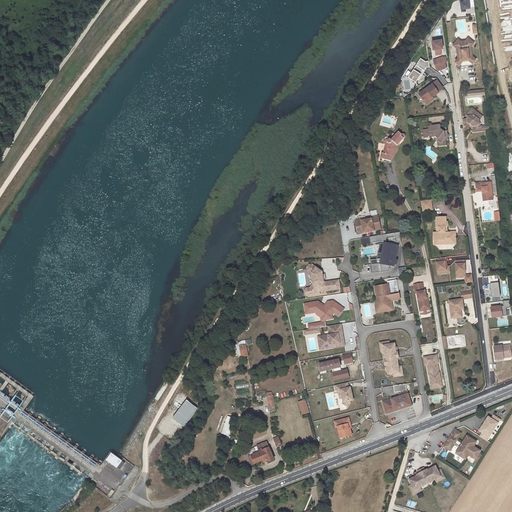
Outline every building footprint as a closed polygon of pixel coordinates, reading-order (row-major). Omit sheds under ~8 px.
[(468,14),(476,13),(475,7),(470,8),(469,0),(464,0),(464,1),(461,2),(462,9),(467,8),(468,14)] [(434,49),(443,48),(442,39),(432,40),(434,49)] [(459,58),(456,62),(460,65),(463,61),(464,59),(467,59),(469,60),(473,64),(476,60),(472,57),(471,47),(472,46),(468,43),(461,44),(458,41),(454,46),(457,49),(459,58)] [(433,60),(435,65),(437,70),(446,66),(442,57),(433,60)] [(408,77),(416,82),(418,79),(421,74),(422,74),(425,70),(417,64),(408,77)] [(442,88),(436,81),(432,84),(438,91),(442,88)] [(432,83),(419,93),(425,102),(432,96),(438,92),(438,91),(432,84),(432,83)] [(467,119),(462,120),(463,123),(464,129),(469,128),(469,127),(468,126),(472,125),(474,127),(473,128),(474,132),(482,131),(481,126),(479,125),(478,121),(478,120),(481,116),(475,111),(474,112),(471,110),(467,115),(467,119)] [(435,136),(439,139),(438,141),(441,143),(441,146),(446,145),(446,140),(448,140),(446,131),(443,131),(440,129),(440,125),(433,126),(435,136)] [(429,129),(423,130),(424,138),(428,137),(429,136),(431,135),(431,136),(435,136),(433,126),(428,126),(429,129)] [(384,141),(383,144),(388,146),(386,154),(381,153),(380,158),(391,161),(394,148),(397,145),(398,146),(405,138),(405,137),(405,136),(405,135),(404,135),(404,134),(403,134),(402,134),(399,132),(391,139),(390,139),(389,139),(387,139),(385,140),(384,141)] [(491,182),(476,184),(477,192),(482,191),(483,197),(493,196),(491,182)] [(421,201),(422,211),(432,209),(431,199),(421,201)] [(374,230),(381,229),(378,215),(364,218),(361,222),(355,224),(357,232),(359,233),(364,233),(363,231),(368,230),(368,232),(374,231),(374,230)] [(437,227),(437,229),(437,230),(437,232),(434,233),(434,240),(444,239),(444,238),(450,238),(449,232),(448,232),(443,232),(443,227),(447,227),(447,222),(446,222),(446,217),(436,218),(436,227),(437,227)] [(362,245),(387,241),(386,234),(361,239),(362,245)] [(371,260),(372,272),(390,271),(389,267),(401,266),(399,244),(383,245),(384,259),(371,260)] [(317,289),(320,291),(337,288),(336,280),(323,281),(322,279),(322,274),(321,271),(311,264),(308,264),(307,266),(307,270),(311,272),(312,283),(310,287),(306,287),(304,289),(304,293),(307,294),(313,294),(317,289)] [(472,275),(465,276),(466,283),(473,282),(472,275)] [(377,301),(375,305),(376,310),(392,307),(391,303),(390,302),(391,301),(400,299),(396,280),(387,281),(388,284),(375,287),(377,301)] [(422,283),(414,285),(415,293),(417,292),(420,308),(428,307),(426,299),(428,299),(427,296),(426,296),(425,291),(424,291),(422,283)] [(501,283),(490,284),(491,298),(502,297),(501,283)] [(462,299),(449,301),(452,319),(462,317),(461,312),(460,312),(460,310),(464,309),(462,299),(473,298),(471,291),(461,293),(462,299)] [(420,308),(420,311),(430,310),(428,299),(426,299),(428,307),(420,308)] [(315,301),(304,303),(305,309),(309,308),(310,311),(315,310),(315,311),(322,316),(322,320),(332,318),(332,315),(333,312),(335,313),(340,305),(332,300),(327,301),(324,305),(323,306),(315,301)] [(335,313),(338,316),(343,308),(340,305),(335,313)] [(504,306),(491,307),(492,318),(505,317),(504,306)] [(333,344),(333,347),(344,345),(343,338),(341,338),(341,336),(342,334),(341,328),(329,330),(329,334),(320,336),(321,341),(326,345),(333,344)] [(320,336),(317,336),(319,349),(333,347),(333,344),(326,345),(321,341),(320,336)] [(237,341),(239,357),(249,357),(248,345),(252,345),(252,340),(237,341)] [(390,342),(381,343),(382,352),(385,351),(384,346),(390,345),(390,342)] [(396,348),(396,344),(390,345),(384,346),(385,351),(386,360),(398,359),(399,358),(398,353),(397,353),(397,351),(396,348)] [(495,360),(504,359),(503,358),(503,357),(511,356),(510,346),(494,348),(495,360)] [(352,353),(343,355),(346,365),(355,362),(352,353)] [(438,363),(437,355),(424,357),(425,365),(428,365),(429,375),(430,375),(431,385),(441,383),(440,376),(438,376),(438,373),(439,373),(437,363),(438,363)] [(332,368),(335,380),(349,377),(347,369),(341,371),(341,367),(339,359),(325,362),(326,370),(332,368)] [(388,371),(388,375),(394,374),(400,373),(399,367),(398,359),(386,360),(385,360),(386,366),(387,366),(387,368),(388,371)] [(394,374),(394,377),(403,376),(402,367),(399,367),(400,373),(394,374)] [(120,456),(113,451),(101,466),(26,411),(37,396),(0,369),(0,443),(12,426),(88,480),(111,498),(119,488),(135,466),(120,456)] [(348,387),(347,382),(335,385),(336,390),(338,390),(340,389),(342,398),(343,402),(342,404),(347,407),(350,403),(349,401),(353,400),(352,395),(351,392),(350,387),(348,387)] [(408,394),(391,400),(395,411),(411,406),(408,394)] [(273,396),(267,397),(270,411),(276,410),(273,396)] [(303,415),(311,413),(307,400),(299,402),(303,415)] [(259,411),(255,415),(262,423),(266,419),(259,411)] [(485,415),(477,431),(480,432),(478,436),(487,441),(498,418),(492,414),(490,417),(485,415)] [(337,427),(340,438),(352,436),(350,428),(349,428),(348,425),(350,424),(349,418),(338,420),(340,426),(337,427)] [(455,429),(451,436),(457,440),(461,433),(455,429)] [(469,454),(475,459),(481,450),(474,446),(477,442),(467,436),(463,443),(468,446),(465,449),(460,446),(456,453),(466,459),(469,454)] [(274,438),(277,448),(282,446),(280,437),(274,438)] [(448,439),(444,447),(450,450),(455,443),(448,439)] [(257,453),(250,456),(253,465),(266,459),(267,462),(274,459),(269,448),(263,450),(262,449),(259,450),(260,453),(258,454),(257,453)] [(420,487),(436,479),(441,476),(438,471),(436,466),(432,468),(430,469),(428,470),(427,469),(425,470),(419,474),(417,475),(417,476),(415,477),(413,478),(409,480),(411,485),(414,490),(420,487)] [(436,479),(437,482),(445,478),(441,470),(438,471),(441,476),(436,479)] [(409,486),(413,494),(421,490),(420,487),(414,490),(411,485),(409,486)]
